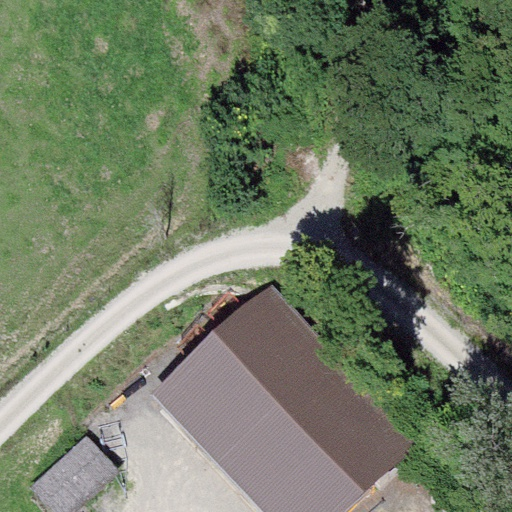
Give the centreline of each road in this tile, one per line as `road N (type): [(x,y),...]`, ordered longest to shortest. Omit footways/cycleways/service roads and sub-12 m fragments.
road 1 (track): [(511,410),(375,277),(306,243),(232,250),(157,281),(0,426)]
road 2 (track): [(306,243),(368,53),(368,0)]
